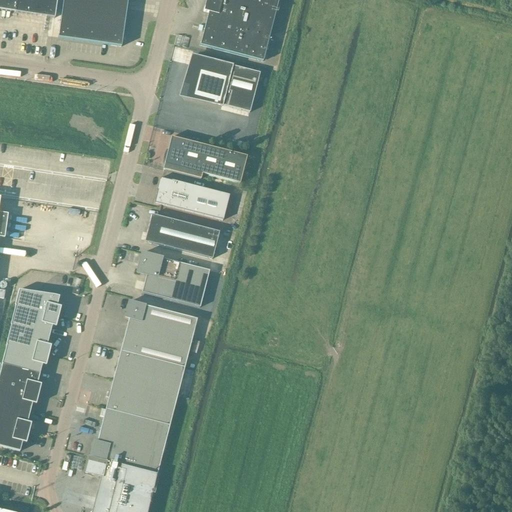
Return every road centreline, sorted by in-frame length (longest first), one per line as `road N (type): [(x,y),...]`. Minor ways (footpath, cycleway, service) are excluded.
road 1 (unclassified): [(54,511),(48,484),(150,83)]
road 2 (unclassified): [(150,83),(0,63)]
